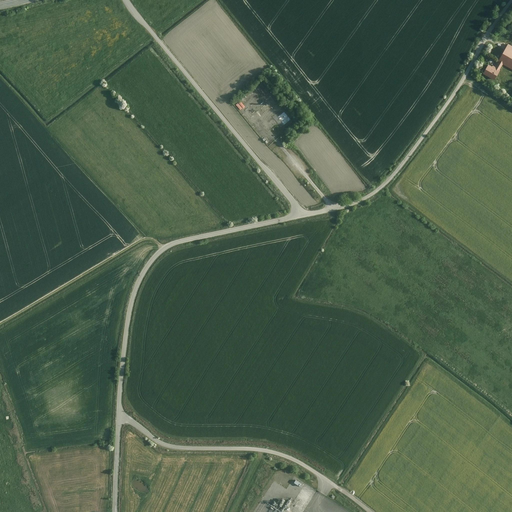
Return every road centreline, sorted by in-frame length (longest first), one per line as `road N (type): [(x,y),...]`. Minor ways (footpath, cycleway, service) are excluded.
road 1 (unclassified): [(119,414),(129,312),(154,255),(183,240),(303,214)]
road 2 (unclassified): [(303,214),(350,204),(390,179),(511,0)]
road 3 (unclassified): [(124,0),(303,214)]
road 4 (unclassified): [(341,486),(268,451),(171,446),(119,414)]
road 5 (track): [(0,324),(144,238),(163,248)]
